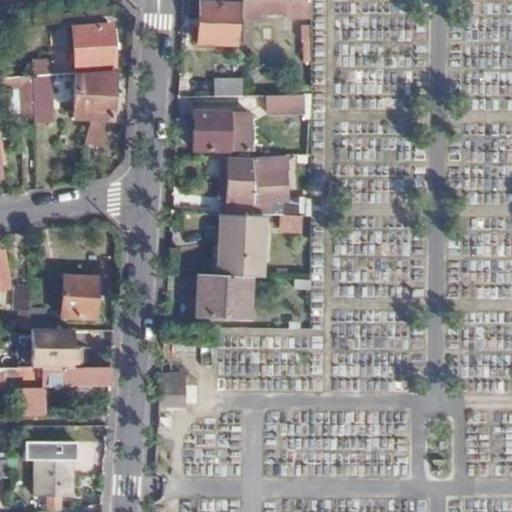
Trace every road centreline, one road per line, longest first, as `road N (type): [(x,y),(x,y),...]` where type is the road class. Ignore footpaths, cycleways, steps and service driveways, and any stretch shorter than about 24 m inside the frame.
road 1 (residential): [(140,199),(123,511)]
road 2 (residential): [(156,0),(140,199)]
road 3 (residential): [(140,199),(0,220)]
